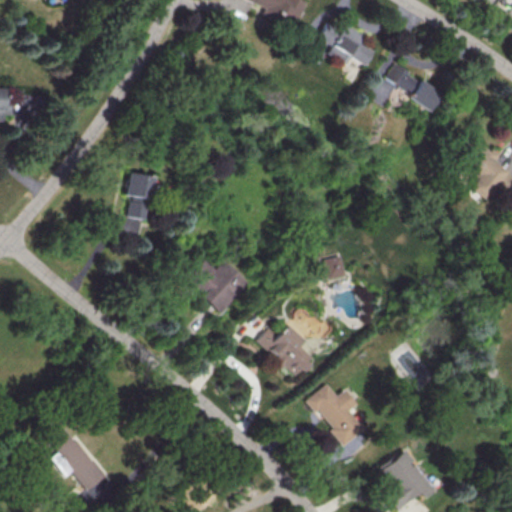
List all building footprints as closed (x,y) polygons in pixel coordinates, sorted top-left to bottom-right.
[(245,0),(261,6),(256,17),(289,30),(301,2),(297,0),(245,0)] [(361,64),(369,49),(354,41),(358,33),(337,22),(334,28),(322,22),(314,37),(328,45),(323,53),(340,62),(343,55),(361,64)] [(427,108),(437,92),(390,63),(380,79),(427,108)] [(485,203),(495,190),(500,195),(511,179),(511,176),(491,160),(495,155),(475,139),(457,162),(474,176),(465,187),(485,203)] [(120,193),(146,198),(150,176),(124,171),(120,193)] [(142,202),(124,201),(123,216),(141,218),(142,202)] [(319,258),(323,279),(340,275),(336,254),(319,258)] [(217,311),(243,281),(217,258),(209,268),(198,259),(180,279),(217,311)] [(264,326),(252,340),(293,377),(308,359),(293,345),(300,338),(283,323),(273,334),(264,326)] [(303,398),(326,427),(325,428),(338,445),(359,428),(344,409),(352,403),(340,388),(332,395),(322,382),(303,398)] [(55,419),(39,432),(54,451),(47,457),(62,475),(68,470),(90,497),(108,483),(55,419)] [(430,489),(399,450),(368,475),(395,507),(415,490),(421,496),(430,489)]
